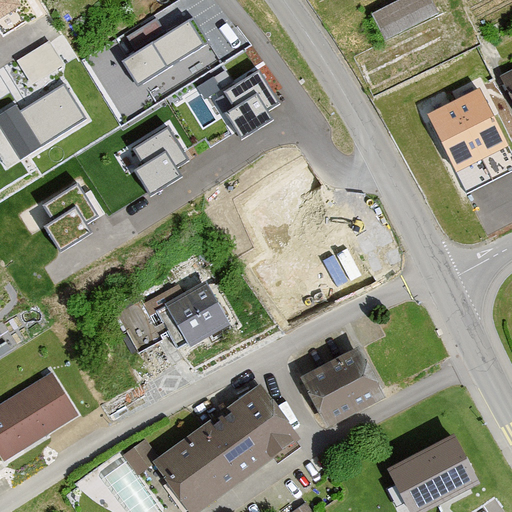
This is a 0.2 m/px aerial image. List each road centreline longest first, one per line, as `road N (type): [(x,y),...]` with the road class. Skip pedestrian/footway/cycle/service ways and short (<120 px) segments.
road 1 (residential): [(436,270),(228,373),(0,502)]
road 2 (tertiary): [(436,270),(333,75),(276,0)]
road 3 (tertiary): [(511,421),(442,282)]
